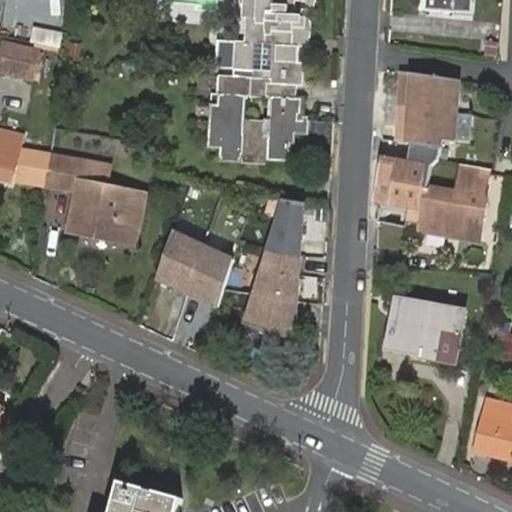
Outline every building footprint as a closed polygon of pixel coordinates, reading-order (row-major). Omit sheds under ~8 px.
[(155,0),(154,13),(220,17),(221,0),(155,0)] [(228,0),(228,8),(236,9),(235,21),(240,22),(239,45),(224,45),(223,57),(215,58),(215,71),(225,71),(225,74),(245,75),(246,49),(269,49),(268,74),(261,74),(261,79),(290,81),(291,66),(282,66),(284,39),(301,39),(301,24),(295,24),(296,11),(289,12),(288,3),(296,3),(307,4),(307,0),(228,0)] [(426,0),(426,11),(475,15),(475,0),(426,0)] [(31,27),(28,43),(61,48),(63,32),(31,27)] [(39,49),(6,42),(0,67),(0,73),(32,81),(39,49)] [(496,60),(498,44),(486,43),(484,59),(496,60)] [(223,57),(224,45),(216,45),(215,58),(223,57)] [(214,94),(236,94),(237,76),(215,75),(214,94)] [(454,140),(459,79),(401,75),(399,98),(409,99),(407,126),(397,126),(396,144),(439,151),(441,139),(454,140)] [(290,87),(290,81),(261,79),(259,120),(234,120),(236,94),(214,94),(214,104),(205,104),(205,119),(197,119),(196,145),(258,149),(257,159),(281,160),(282,134),(288,134),(289,123),(285,123),(285,116),(289,117),(289,101),(283,100),(284,86),(290,87)] [(214,104),(214,94),(198,93),(197,119),(205,119),(205,104),(214,104)] [(145,118),(140,138),(160,143),(165,124),(145,118)] [(332,134),(333,122),(308,121),(307,133),(332,134)] [(299,123),(289,123),(288,134),(298,135),(299,123)] [(21,138),(0,133),(0,181),(16,184),(17,181),(48,186),(54,152),(24,148),(26,138),(21,138)] [(258,149),(196,145),(196,156),(257,159),(258,149)] [(54,152),(48,186),(78,191),(72,231),(137,241),(145,190),(110,184),(80,179),(84,157),(54,152)] [(113,162),(84,157),(80,179),(110,184),(113,162)] [(385,158),(378,202),(427,210),(424,232),(483,242),(490,197),(485,196),(489,170),(486,170),(463,166),(459,191),(431,187),(435,167),(385,158)] [(463,166),(486,170),(486,168),(437,160),(437,161),(463,166)] [(283,199),(245,326),(269,337),(298,340),(308,204),(283,199)] [(236,260),(175,230),(158,283),(220,312),(236,260)] [(392,304),(383,345),(400,349),(398,360),(450,371),(460,320),(392,304)] [(511,334),(497,332),(492,359),(511,362),(511,334)] [(400,349),(383,345),(381,356),(398,360),(400,349)] [(0,406),(0,442),(0,443),(16,417),(0,406)] [(498,420),(490,455),(511,461),(511,416),(503,415),(502,421),(498,420)] [(178,511),(182,500),(121,484),(113,511),(178,511)]
